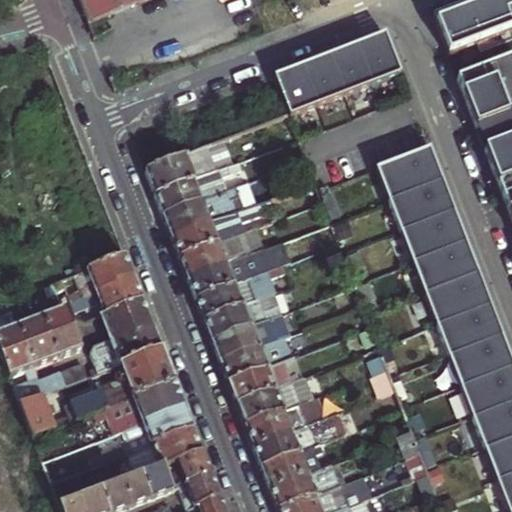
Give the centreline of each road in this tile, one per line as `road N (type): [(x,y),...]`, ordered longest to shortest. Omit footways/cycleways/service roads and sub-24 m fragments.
road 1 (residential): [(511,305),(395,5),(102,119)]
road 2 (residential): [(102,119),(252,511)]
road 3 (residential): [(56,0),(102,119)]
